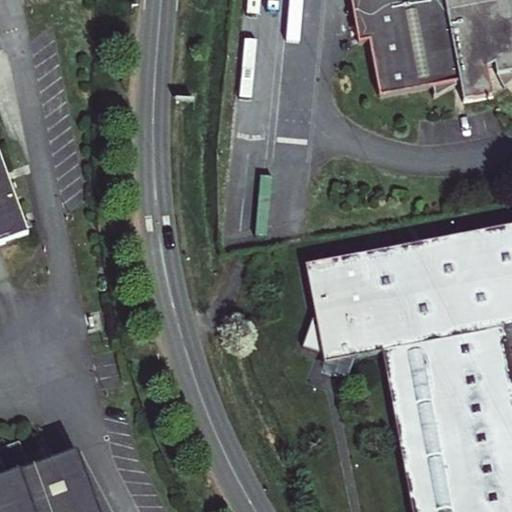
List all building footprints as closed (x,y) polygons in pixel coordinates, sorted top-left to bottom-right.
[(437,100),(459,88),(479,76),(490,70),(504,92),(511,85),(511,3),(511,0),(351,0),(359,48),(370,47),(379,102),(436,92),(437,100)] [(479,76),(459,88),(462,94),(483,82),(479,76)] [(483,82),(462,94),(463,104),(492,97),(483,82)] [(0,239),(31,229),(0,144),(0,239)] [(385,344),(410,511),(511,511),(511,346),(509,325),(511,324),(511,224),(311,256),(319,307),(313,308),(303,332),(320,340),(339,349),(333,363),(348,370),(357,348),(385,344)] [(339,349),(320,340),(323,352),(321,357),(333,363),(339,349)] [(0,511),(102,511),(81,455),(0,484),(0,511)]
